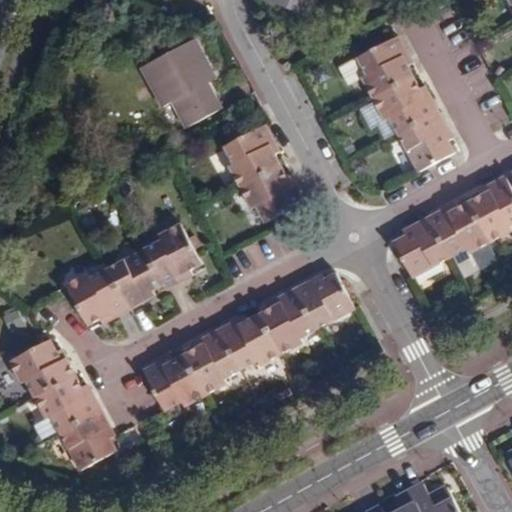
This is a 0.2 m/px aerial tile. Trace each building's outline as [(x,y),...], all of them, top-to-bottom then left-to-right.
[(360,76),(373,99),(414,78),(408,66),(413,62),(398,35),(357,57),(367,73),(360,76)] [(203,77),(212,71),(195,40),(142,67),(163,107),(173,100),(187,126),(221,109),(207,83),(203,77)] [(203,77),(207,83),(217,78),(212,71),(203,77)] [(414,78),(373,99),(375,103),(384,119),(388,116),(395,130),(398,134),(439,112),(425,85),(420,89),(414,78)] [(384,119),(375,103),(361,110),(369,126),(376,123),(383,137),(395,130),(388,116),(384,119)] [(453,138),(439,112),(398,134),(418,171),(454,153),(447,141),(453,138)] [(242,187),(282,166),(275,153),(280,150),(266,123),(226,145),(236,160),(230,164),(242,187)] [(287,175),(282,166),(242,187),(253,207),(258,204),(267,222),(306,201),(292,173),(287,175)] [(470,200),(491,240),(511,229),(509,225),(511,223),(511,190),(504,176),(478,190),(480,195),(470,200)] [(467,253),(491,240),(470,200),(456,208),(453,203),(429,216),(450,256),(465,249),(467,253)] [(412,277),(450,256),(429,216),(402,230),(404,235),(393,241),(412,277)] [(144,249),(163,285),(166,290),(193,276),(189,270),(203,263),(199,255),(182,223),(160,236),(163,240),(144,249)] [(107,269),(128,309),(154,296),(151,291),(163,285),(144,249),(107,269)] [(128,309),(107,269),(92,277),(89,273),(66,286),(86,325),(99,318),(102,323),(128,309)] [(322,274),(295,288),(317,328),(355,308),(337,273),(325,280),(322,274)] [(260,314),(281,353),(303,341),(300,337),(317,328),(295,288),(271,302),(274,307),(260,314)] [(259,365),(281,353),(260,314),(248,321),(245,316),(219,329),(240,368),(256,360),(259,365)] [(195,348),(184,355),(204,394),(227,382),(224,378),(240,368),(219,329),(192,344),(195,348)] [(26,380),(35,397),(75,375),(61,349),(54,352),(48,340),(9,361),(19,384),(26,380)] [(182,405),(204,394),(184,355),(172,361),(169,356),(143,370),(165,409),(180,401),(182,405)] [(51,414),(61,432),(100,411),(84,382),(79,385),(75,375),(35,397),(45,417),(51,414)] [(113,434),(100,411),(61,432),(80,469),(116,451),(108,437),(113,434)] [(424,487),(412,495),(420,511),(459,511),(448,489),(439,494),(442,500),(433,504),(430,499),(424,487)] [(442,500),(439,494),(430,499),(433,504),(442,500)] [(420,511),(412,495),(398,502),(403,511),(420,511)]
